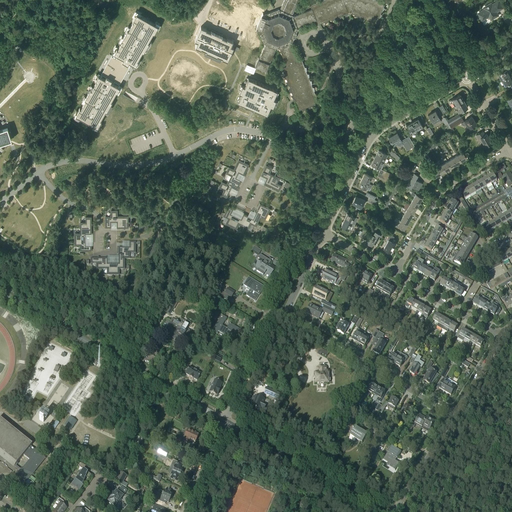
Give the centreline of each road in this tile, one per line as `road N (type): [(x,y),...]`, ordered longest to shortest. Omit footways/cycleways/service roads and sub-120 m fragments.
road 1 (secondary): [(223,420),(0,291)]
road 2 (residential): [(271,310),(353,122)]
road 3 (residential): [(453,414),(282,316)]
road 4 (secondary): [(382,511),(223,420)]
road 5 (residential): [(394,274),(443,189),(509,149)]
road 6 (residential): [(353,122),(406,0)]
road 7 (residential): [(501,336),(394,274)]
road 8 (residential): [(223,420),(271,310)]
